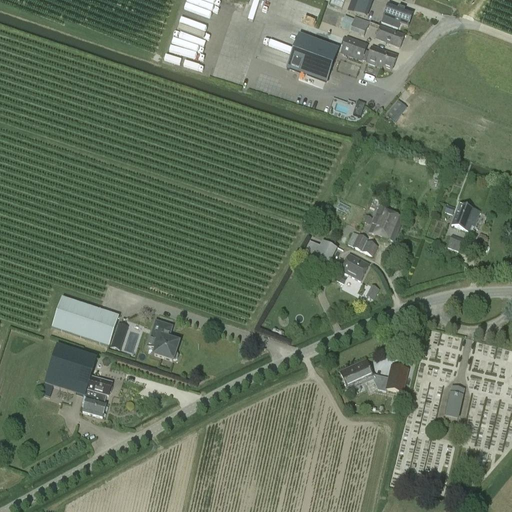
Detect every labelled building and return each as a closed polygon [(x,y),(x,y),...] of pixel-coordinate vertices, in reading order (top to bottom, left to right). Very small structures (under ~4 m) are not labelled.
[(184,0),(165,65),(196,74),(211,24),(209,24),(216,0),(184,0)] [(316,20),(320,9),(295,0),(294,0),(291,11),(316,20)] [(332,0),(330,6),(341,10),(344,0),(332,0)] [(359,0),(352,0),(348,13),(365,19),(370,3),(359,0)] [(388,5),(381,24),(398,30),(400,26),(407,29),(413,14),(388,5)] [(369,23),(354,18),(353,21),(344,18),(340,30),(363,39),(369,23)] [(380,28),(375,41),(399,51),(404,37),(380,28)] [(339,56),(361,64),(367,47),(345,39),(339,56)] [(328,81),(338,53),(307,42),(297,69),(328,81)] [(366,65),(365,65),(375,69),(376,66),(376,67),(391,72),(394,64),(397,58),(371,49),(366,65)] [(396,102),(385,116),(392,122),(395,118),(391,115),(399,105),(396,102)] [(480,214),(458,206),(451,227),(472,235),(480,214)] [(444,214),(452,217),(454,210),(447,208),(444,214)] [(403,219),(379,210),(369,235),(393,244),(403,219)] [(324,227),(321,234),(333,240),(337,233),(324,227)] [(358,237),(352,235),(347,247),(361,254),(372,259),(377,249),(366,244),(367,242),(358,237)] [(485,244),(486,241),(485,240),(485,238),(479,236),(478,242),(485,244)] [(462,241),(452,237),(447,250),(458,254),(462,241)] [(320,248),(309,243),(300,261),(323,273),(326,268),(328,269),(337,251),(322,244),(320,248)] [(340,274),(360,285),(369,268),(349,257),(340,274)] [(347,281),(339,277),(335,283),(343,287),(347,281)] [(367,298),(374,302),(379,291),(372,288),(367,298)] [(109,348),(119,319),(62,300),(52,329),(109,348)] [(175,362),(177,361),(178,357),(177,355),(175,354),(178,344),(167,341),(171,329),(156,324),(148,348),(156,351),(154,356),(172,362),(173,361),(175,362)] [(111,349),(119,352),(124,339),(115,337),(111,349)] [(72,371),(78,354),(56,347),(44,387),(83,399),(82,404),(85,405),(82,414),(102,420),(106,405),(104,405),(95,402),(98,395),(88,392),(92,377),(72,371)] [(98,360),(78,354),(72,371),(92,377),(88,392),(98,395),(95,402),(104,405),(106,399),(108,400),(113,385),(93,379),(98,360)] [(381,384),(397,387),(401,364),(385,361),(381,384)] [(346,391),(373,378),(366,362),(339,375),(346,391)] [(449,395),(444,419),(457,422),(463,398),(464,391),(451,388),(449,395)] [(423,419),(421,432),(431,433),(432,420),(423,419)]
